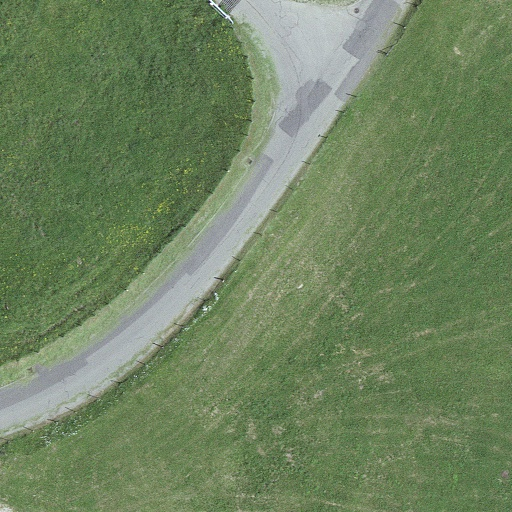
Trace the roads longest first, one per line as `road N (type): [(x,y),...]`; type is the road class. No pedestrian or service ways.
road 1 (unclassified): [(0,408),(89,367),(127,337),(230,225),(331,85)]
road 2 (unclassified): [(331,85),(239,0)]
